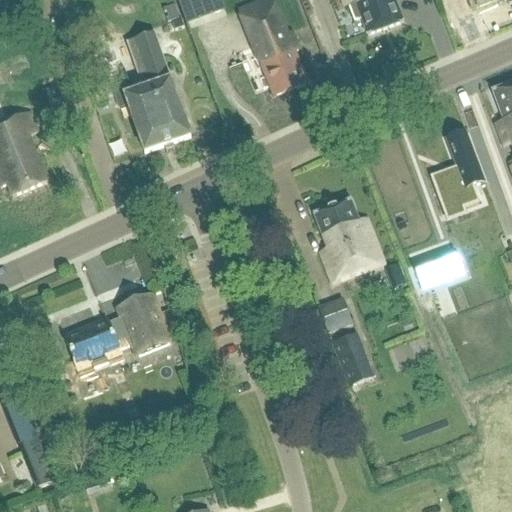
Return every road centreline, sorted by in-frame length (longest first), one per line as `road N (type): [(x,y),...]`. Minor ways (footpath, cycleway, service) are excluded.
road 1 (tertiary): [(192,192),(511,51)]
road 2 (residential): [(302,511),(192,192)]
road 3 (tertiary): [(0,281),(192,192)]
